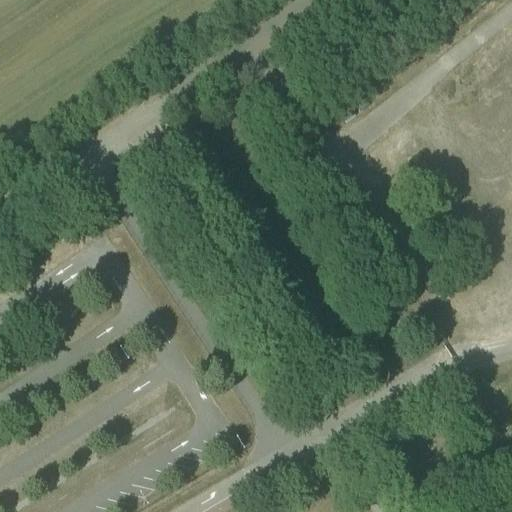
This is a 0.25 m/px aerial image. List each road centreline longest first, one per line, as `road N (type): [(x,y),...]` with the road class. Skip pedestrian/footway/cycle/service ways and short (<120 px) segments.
road 1 (unclassified): [(108,119),(291,0)]
road 2 (unclassified): [(108,119),(0,194)]
